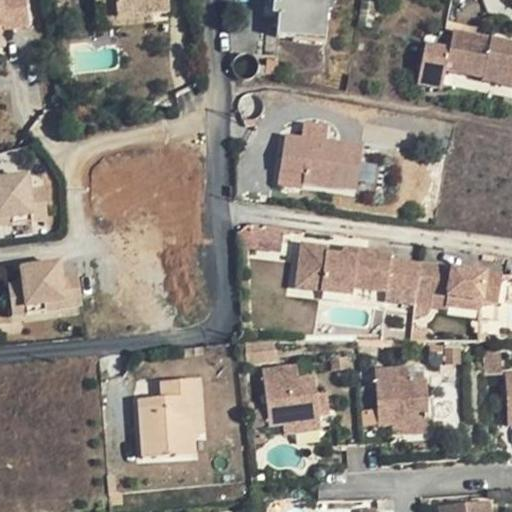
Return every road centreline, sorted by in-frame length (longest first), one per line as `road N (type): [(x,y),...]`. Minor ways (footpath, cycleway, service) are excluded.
road 1 (residential): [(0,356),(216,332),(225,312),(217,209)]
road 2 (residential): [(216,120),(60,151),(71,236),(0,251)]
road 3 (residential): [(217,209),(511,248)]
road 4 (residential): [(331,482),(511,476)]
road 5 (residential): [(216,120),(212,0)]
